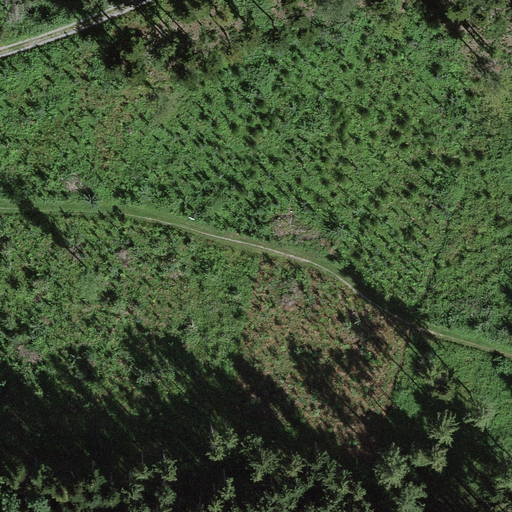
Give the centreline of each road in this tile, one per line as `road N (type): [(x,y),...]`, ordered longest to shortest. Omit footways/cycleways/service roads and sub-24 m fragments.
road 1 (track): [(511,354),(387,310),(342,275),(295,253),(142,213),(0,205)]
road 2 (track): [(133,0),(0,50)]
